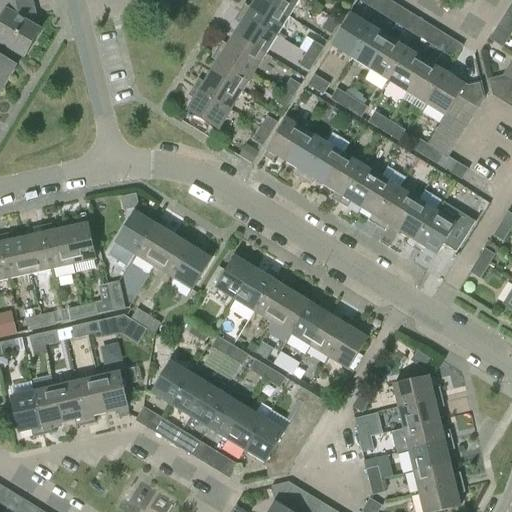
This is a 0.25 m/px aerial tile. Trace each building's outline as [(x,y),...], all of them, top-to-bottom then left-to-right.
[(25,59),(42,32),(32,26),(36,18),(37,18),(32,0),(0,0),(0,6),(2,15),(0,17),(0,44),(16,54),(25,59)] [(245,6),(240,14),(276,36),(278,37),(289,18),(260,0),(257,0),(251,10),(245,6)] [(260,0),(289,18),(300,0),(260,0)] [(389,20),(398,26),(407,12),(398,6),(389,20)] [(416,17),(407,12),(398,26),(407,31),(416,17)] [(511,16),(506,13),(501,21),(511,28),(511,16)] [(278,37),(276,36),(240,14),(235,23),(241,27),(235,36),(266,56),(278,37)] [(333,47),(352,59),(372,27),(352,15),(333,47)] [(332,36),(340,24),(329,17),(322,30),(332,36)] [(509,39),(511,34),(511,28),(501,21),(496,30),(509,39)] [(371,71),(389,41),(390,39),(372,27),(352,59),(371,71)] [(436,49),(445,35),(436,29),(427,43),(436,49)] [(445,35),(436,49),(445,54),(453,40),(445,35)] [(254,75),(266,56),(235,36),(228,47),(222,44),(217,51),(254,75)] [(389,82),(390,81),(409,51),(390,39),(389,41),(371,71),(389,82)] [(314,43),(306,55),(317,61),(324,49),(314,43)] [(0,90),(2,92),(17,68),(10,64),(16,54),(0,44),(0,90)] [(218,63),(211,74),(243,93),(254,75),(217,51),(212,60),(218,63)] [(409,51),(390,81),(389,82),(408,94),(427,62),(409,51)] [(310,73),(317,61),(306,55),(299,66),(310,73)] [(426,105),(438,86),(446,74),(427,62),(408,94),(426,105)] [(243,93),(211,74),(205,85),(199,81),(194,89),(231,112),(243,93)] [(452,107),(459,97),(465,86),(446,74),(438,86),(426,105),(446,117),(452,107)] [(308,86),(320,94),(327,83),(314,76),(308,86)] [(503,103),(511,88),(511,81),(505,77),(489,81),(493,97),(503,103)] [(291,80),(283,92),(294,98),(301,86),(291,80)] [(327,83),(320,94),(324,96),(330,85),(327,83)] [(466,86),(465,86),(459,97),(479,110),(485,100),(481,83),(466,86)] [(511,109),(511,88),(503,103),(511,109)] [(219,131),(231,112),(194,89),(189,97),(194,101),(187,112),(219,131)] [(331,101),(335,103),(342,92),(338,90),(331,101)] [(286,110),(294,98),(283,92),(276,104),(286,110)] [(353,99),(342,92),(335,103),(347,110),(353,99)] [(479,110),(459,97),(452,107),(466,115),(473,119),(479,110)] [(347,110),(358,117),(365,107),(353,99),(347,110)] [(328,105),(325,103),(319,111),(323,114),(328,105)] [(368,109),(365,107),(358,117),(362,119),(368,109)] [(466,115),(452,107),(446,117),(467,129),(473,119),(466,115)] [(369,124),(373,126),(379,116),(375,113),(369,124)] [(391,123),(379,116),(373,126),(384,133),(391,123)] [(260,129),(271,136),(278,124),(268,117),(260,129)] [(467,129),(446,117),(440,126),(461,139),(467,129)] [(287,163),(307,131),(287,119),(264,157),(272,162),(276,156),(287,163)] [(384,133),(396,140),(402,130),(391,123),(384,133)] [(461,139),(440,126),(434,136),(455,149),(461,139)] [(263,148),(271,136),(260,129),(253,141),(263,148)] [(406,132),(402,130),(396,140),(400,143),(406,132)] [(302,180),(325,143),(307,131),(287,163),(297,170),(294,175),(302,180)] [(434,149),(445,156),(449,158),(455,149),(434,136),(428,146),(434,149)] [(412,150),(415,152),(422,142),(418,140),(412,150)] [(434,149),(428,146),(422,142),(415,152),(427,160),(434,149)] [(324,186),(344,155),(325,143),(302,180),(310,185),(313,180),(324,186)] [(247,145),(240,156),(252,163),(259,153),(247,145)] [(439,167),(444,159),(445,156),(434,149),(427,160),(439,167)] [(340,204),(363,166),(344,155),(324,186),(335,193),(331,199),(340,204)] [(450,174),(455,166),(457,163),(449,158),(445,156),(444,159),(439,167),(450,174)] [(469,171),(457,163),(455,166),(450,174),(462,181),(469,171)] [(362,210),(382,178),(363,166),(340,204),(347,209),(351,203),(362,210)] [(377,227),(400,190),(382,178),(362,210),(372,216),(368,222),(377,227)] [(399,233),(419,201),(400,190),(377,227),(385,232),(388,226),(399,233)] [(419,201),(399,233),(409,239),(406,245),(415,250),(438,213),(419,201)] [(500,224),(511,231),(511,229),(511,214),(508,212),(500,224)] [(135,257),(137,254),(159,219),(151,214),(147,220),(135,213),(116,245),(135,257)] [(438,213),(415,250),(422,255),(426,250),(437,257),(457,225),(438,213)] [(66,230),(74,266),(96,261),(86,218),(76,220),(77,227),(66,230)] [(159,219),(137,254),(135,257),(154,268),(173,237),(163,230),(167,224),(159,219)] [(511,231),(500,224),(493,236),(503,243),(511,231)] [(42,228),(52,271),(74,266),(66,230),(54,233),(52,226),(42,228)] [(23,240),(31,276),(52,271),(42,228),(33,230),(34,237),(23,240)] [(31,276),(23,240),(10,242),(9,235),(0,237),(0,239),(9,281),(31,276)] [(184,243),(173,237),(154,268),(173,280),(196,242),(188,237),(184,243)] [(0,282),(9,281),(0,239),(0,282)] [(196,242),(173,280),(193,292),(212,260),(200,253),(204,247),(196,242)] [(485,249),(477,261),(488,268),(495,256),(485,249)] [(226,272),(219,268),(205,290),(214,295),(217,290),(235,302),(255,270),(245,264),(249,258),(239,252),(226,272)] [(488,268),(477,261),(470,273),(480,280),(488,268)] [(254,313),(278,275),(270,270),(266,277),(255,270),(235,302),(254,313)] [(272,325),(292,293),(282,287),(286,280),(278,275),(254,313),(251,318),(259,323),(262,318),(272,325)] [(110,299),(122,297),(119,282),(107,285),(110,299)] [(303,300),(292,293),(272,325),(291,336),(315,298),(307,293),(303,300)] [(122,297),(110,299),(110,301),(113,312),(125,309),(122,297)] [(310,348),(330,316),(319,310),(323,303),(315,298),(291,336),(310,348)] [(110,301),(95,304),(98,316),(113,312),(110,301)] [(98,316),(95,304),(83,307),(86,319),(98,316)] [(86,319),(83,307),(68,310),(70,322),(86,319)] [(131,320),(143,328),(150,318),(137,310),(131,320)] [(11,313),(0,315),(0,338),(13,335),(16,334),(11,313)] [(40,316),(43,328),(55,326),(53,314),(40,316)] [(43,328),(40,316),(25,320),(28,332),(43,328)] [(341,323),(330,316),(310,348),(329,359),(353,321),(345,316),(341,323)] [(160,324),(150,318),(143,328),(154,334),(160,324)] [(189,332),(194,324),(187,319),(182,327),(189,332)] [(353,321),(329,359),(348,371),(368,339),(357,333),(361,326),(353,321)] [(102,333),(99,322),(85,325),(88,337),(102,333)] [(189,335),(201,342),(207,332),(195,324),(189,335)] [(88,337),(85,325),(72,328),(74,340),(88,337)] [(42,334),(45,346),(59,343),(56,331),(42,334)] [(211,334),(207,332),(201,342),(204,344),(211,334)] [(45,346),(42,334),(29,337),(32,349),(45,346)] [(212,349),(216,351),(222,341),(218,338),(212,349)] [(3,356),(17,353),(14,341),(1,344),(1,346),(3,356)] [(233,348),(222,341),(216,351),(227,358),(233,348)] [(261,343),(255,353),(267,360),(273,350),(261,343)] [(122,344),(102,344),(102,359),(122,359),(122,344)] [(227,358),(239,365),(245,355),(233,348),(227,358)] [(274,365),(282,370),(289,358),(281,353),(274,365)] [(249,357),(245,355),(239,365),(242,367),(249,357)] [(249,371),(253,374),(259,363),(255,361),(249,371)] [(171,406),(191,375),(171,363),(152,394),(171,406)] [(271,370),(259,363),(253,374),(264,381),(271,370)] [(264,381),(276,388),(282,377),(271,370),(264,381)] [(98,378),(106,415),(118,412),(120,418),(130,416),(120,373),(98,378)] [(209,386),(191,375),(171,406),(190,418),(209,386)] [(286,379),(282,377),(276,388),(280,390),(286,379)] [(398,408),(442,398),(439,389),(433,390),(429,377),(392,386),(398,408)] [(106,415),(98,378),(76,383),(86,427),(96,424),(94,417),(106,415)] [(55,388),(63,425),(75,422),(77,429),(86,427),(76,383),(55,388)] [(208,429),(213,421),(223,406),(228,398),(209,386),(190,418),(208,429)] [(33,393),(43,436),(53,434),(51,427),(63,425),(55,388),(33,393)] [(295,399),(299,402),(306,391),(302,389),(295,399)] [(317,399),(306,391),(299,402),(302,403),(311,409),(317,399)] [(43,436),(33,393),(11,398),(20,435),(33,432),(34,439),(43,436)] [(363,414),(370,402),(360,395),(352,408),(363,414)] [(223,406),(213,421),(208,429),(227,441),(247,409),(228,398),(223,406)] [(444,407),(442,398),(398,408),(403,430),(440,421),(437,409),(444,407)] [(329,406),(317,399),(311,409),(323,416),(329,406)] [(296,413),(305,419),(317,426),(323,416),(311,409),(302,403),(296,413)] [(144,427),(153,413),(144,408),(135,422),(144,427)] [(265,421),(247,409),(227,441),(246,452),(265,421)] [(305,419),(296,413),(290,423),(299,429),(311,436),(317,426),(305,419)] [(272,454),(278,444),(284,434),(285,433),(284,432),(265,421),(246,452),(265,464),(272,454)] [(409,451),(452,441),(450,431),(443,433),(440,421),(403,430),(409,451)] [(311,436),(299,429),(290,423),(284,432),(285,433),(284,434),(304,446),(311,436)] [(174,445),(179,436),(182,431),(173,426),(165,440),(174,445)] [(360,443),(372,440),(370,430),(358,433),(360,443)] [(182,431),(179,436),(174,445),(182,450),(191,437),(182,431)] [(278,444),(287,449),(298,456),(304,446),(284,434),(278,444)] [(375,451),(372,440),(360,443),(362,454),(375,451)] [(452,441),(409,451),(414,472),(451,464),(448,452),(455,450),(452,441)] [(298,456),(287,449),(278,444),(272,454),(281,459),(292,466),(298,456)] [(202,463),(211,468),(219,454),(211,449),(202,463)] [(228,460),(219,454),(211,468),(220,473),(228,460)] [(292,466),(281,459),(272,454),(265,464),(269,480),(286,476),(292,466)] [(419,493),(463,483),(460,474),(454,476),(451,464),(414,472),(419,493)] [(370,483),(382,480),(378,467),(366,470),(370,483)] [(385,493),(382,480),(370,483),(373,496),(385,493)] [(463,483),(419,493),(423,511),(438,511),(461,506),(458,494),(465,493),(463,483)] [(286,510),(298,490),(288,484),(270,488),(276,504),(286,510)] [(289,511),(298,511),(308,496),(298,490),(286,510),(289,511)] [(312,511),(318,502),(308,496),(298,511),(312,511)] [(363,510),(366,511),(378,511),(382,507),(370,500),(363,510)] [(18,511),(31,511),(35,507),(26,501),(18,511)] [(325,511),(328,508),(318,502),(312,511),(325,511)]
